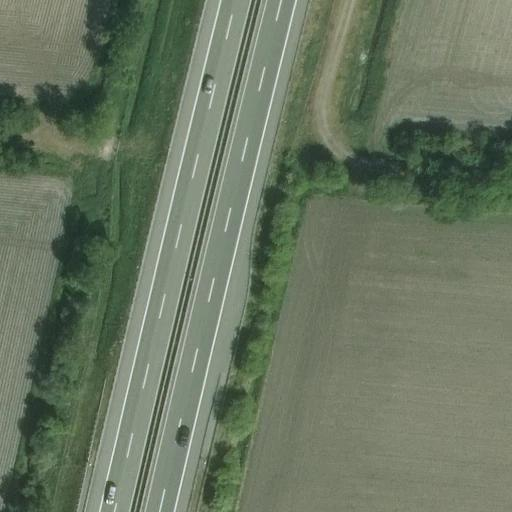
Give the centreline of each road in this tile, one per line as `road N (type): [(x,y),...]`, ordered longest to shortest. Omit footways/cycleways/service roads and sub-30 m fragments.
road 1 (motorway): [(159,511),(283,0)]
road 2 (motorway): [(239,0),(116,511)]
road 3 (track): [(353,0),(325,106),(338,153),(511,169)]
